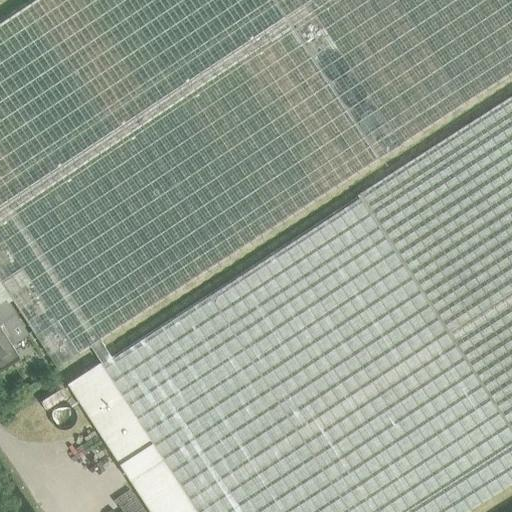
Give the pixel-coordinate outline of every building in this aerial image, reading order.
[(4,308),(8,305),(11,303),(55,369),(122,325),(339,186),(511,75),(511,0),(34,0),(21,9),(0,22),(0,304),(1,304),(4,308)] [(511,97),(460,131),(101,363),(196,511),(468,511),(511,484),(511,97)] [(28,337),(8,305),(4,308),(1,304),(0,304),(0,373),(19,362),(10,348),(28,337)] [(149,511),(196,511),(101,363),(67,385),(149,511)] [(60,390),(40,403),(46,411),(65,398),(60,390)] [(51,424),(56,429),(62,431),(69,429),(74,425),(76,418),(74,411),(70,406),(63,404),(57,406),(52,410),(49,417),(51,424)]
